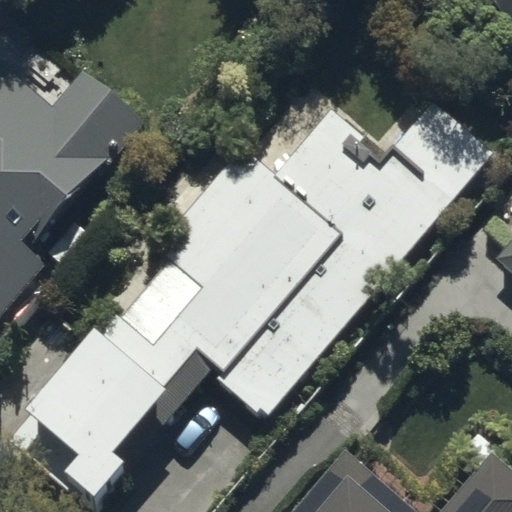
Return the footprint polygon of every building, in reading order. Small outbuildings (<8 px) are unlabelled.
[(511,0),(486,0),(511,33),(511,0)] [(0,322),(49,264),(32,250),(101,168),(104,171),(143,125),(80,72),(52,105),(0,61),(0,322)] [(94,327),(7,443),(93,509),(125,467),(114,459),(194,353),(220,372),(211,384),(262,422),(492,154),(433,102),(419,118),(408,109),(380,141),(313,82),(247,155),(242,150),(156,246),(171,260),(121,316),(116,312),(99,331),(94,327)] [(511,238),(493,260),(511,275),(511,238)] [(511,511),(511,472),(489,453),(440,511),(421,511),(347,451),(296,511),(511,511)]
